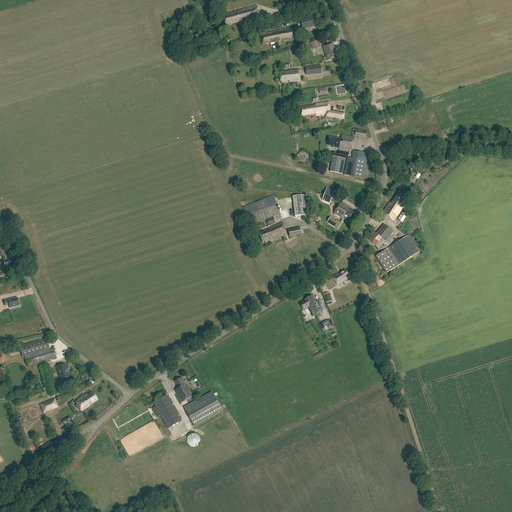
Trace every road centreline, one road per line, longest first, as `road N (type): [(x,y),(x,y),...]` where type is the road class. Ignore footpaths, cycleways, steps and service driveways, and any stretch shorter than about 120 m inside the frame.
road 1 (unclassified): [(128,393),(348,249),(382,187),(378,153)]
road 2 (track): [(348,249),(438,511)]
road 3 (unclassified): [(0,218),(50,326),(128,393)]
road 4 (unclassified): [(378,153),(328,0)]
road 5 (unclassified): [(511,149),(423,143),(378,153)]
